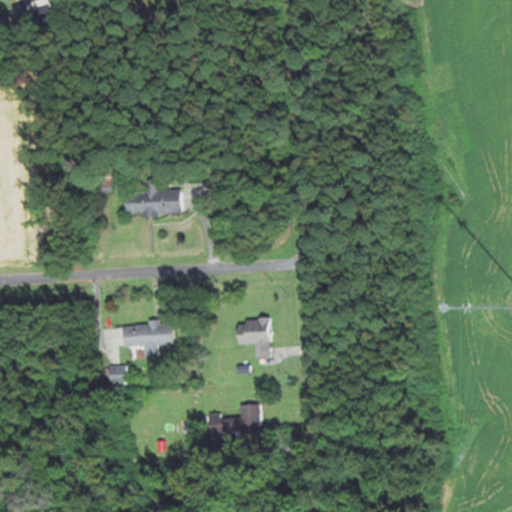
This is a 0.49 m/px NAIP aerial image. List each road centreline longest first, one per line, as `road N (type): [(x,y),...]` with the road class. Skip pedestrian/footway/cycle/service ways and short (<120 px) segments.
road 1 (residential): [(319,434),(295,0)]
road 2 (residential): [(0,279),(311,263)]
